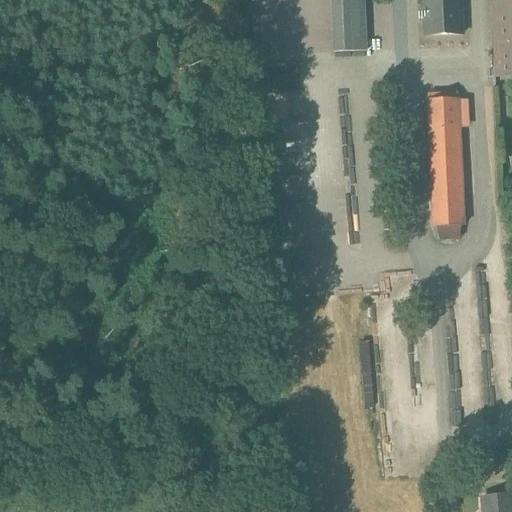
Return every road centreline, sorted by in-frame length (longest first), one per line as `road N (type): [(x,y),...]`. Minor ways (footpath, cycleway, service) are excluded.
road 1 (unknown): [(471,60),(485,103),(486,245),(434,259),(341,263),(316,244),(319,90),(339,73),(403,68)]
road 2 (track): [(447,511),(434,259),(416,234),(398,0)]
